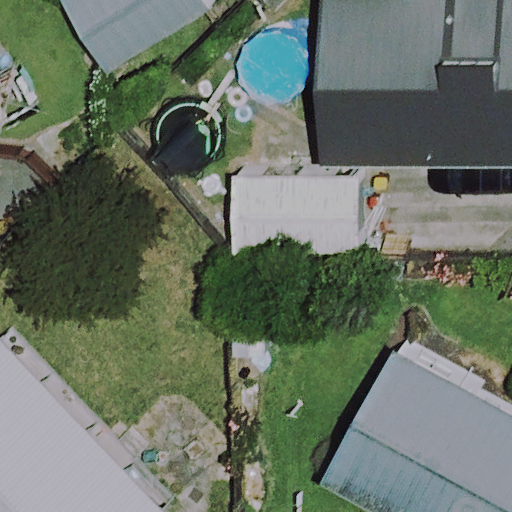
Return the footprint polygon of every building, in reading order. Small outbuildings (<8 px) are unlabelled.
[(207,0),(75,0),(113,60),(207,0)] [(511,0),(332,0),(328,152),(511,157),(511,0)] [(368,176),(235,174),(234,248),(367,250),(368,176)] [(0,329),(0,511),(180,511),(181,511),(0,329)] [(400,511),(511,511),(511,396),(395,337),(326,474),(400,511)]
